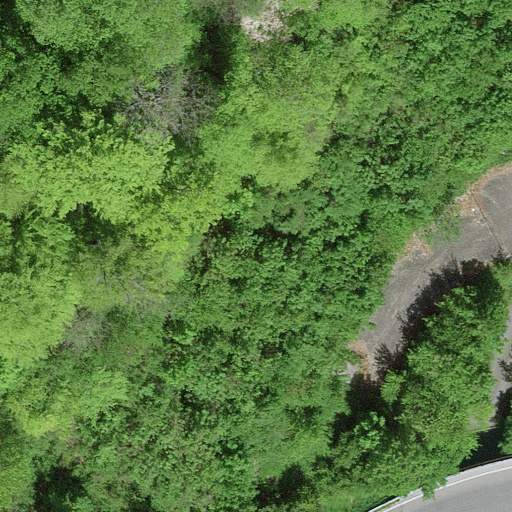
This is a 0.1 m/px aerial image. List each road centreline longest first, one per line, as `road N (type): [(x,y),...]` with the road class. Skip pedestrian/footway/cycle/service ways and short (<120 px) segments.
road 1 (track): [(511,200),(419,265),(336,389)]
road 2 (track): [(511,333),(448,511)]
